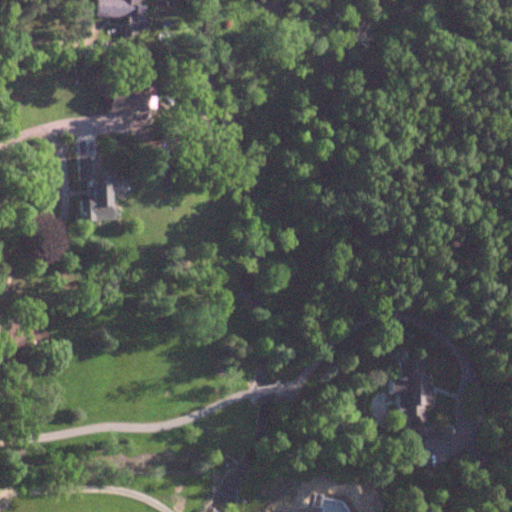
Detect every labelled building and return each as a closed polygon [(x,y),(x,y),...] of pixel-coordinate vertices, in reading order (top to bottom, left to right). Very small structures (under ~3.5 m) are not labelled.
[(121,18),(120,30),(136,30),(136,0),(92,0),(92,17),(121,18)] [(102,111),(139,111),(139,84),(102,84),(102,111)] [(76,199),(77,221),(109,221),(109,174),(95,174),(95,157),(75,157),(75,186),(86,186),(87,199),(76,199)] [(433,434),(424,417),(424,373),(422,369),(422,361),(394,361),(393,377),(385,377),(384,395),(393,395),(392,417),(399,417),(403,424),(403,431),(411,446),(433,434)] [(317,511),(338,511),(339,491),(318,490),(317,511)]
